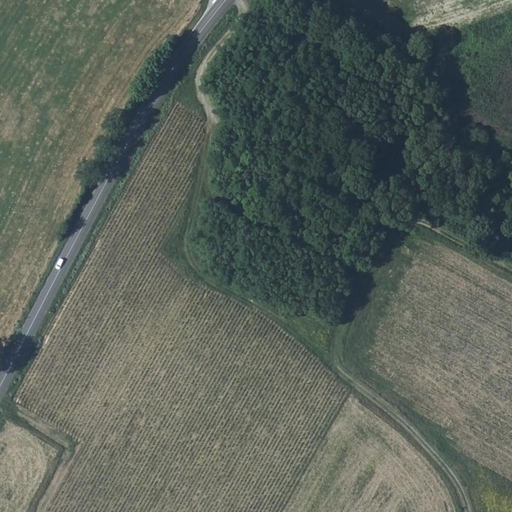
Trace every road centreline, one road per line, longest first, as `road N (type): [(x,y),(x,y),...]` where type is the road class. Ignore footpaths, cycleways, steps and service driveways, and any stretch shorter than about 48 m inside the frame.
road 1 (track): [(240,0),(199,75),(202,98),(358,214),(366,241),(337,328),(339,371),(437,458),(466,511)]
road 2 (tertiary): [(0,391),(152,102),(229,0)]
